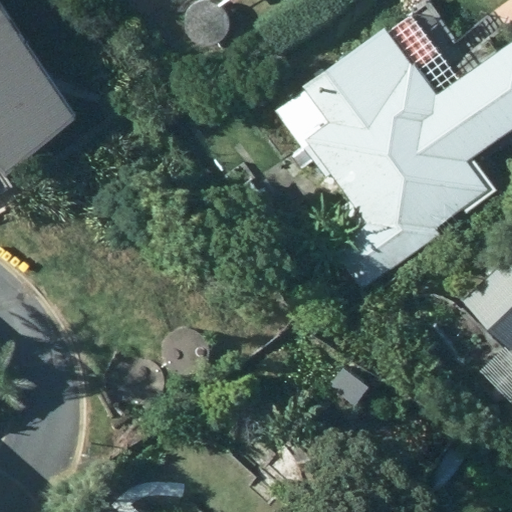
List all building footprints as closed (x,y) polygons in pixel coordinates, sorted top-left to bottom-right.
[(0,0),(0,167),(3,171),(74,111),(4,0),(0,0)] [(186,32),(190,39),(196,44),(204,47),(212,47),(220,45),(227,41),(232,34),(235,26),(235,18),(232,10),(228,4),(222,0),(197,0),(195,1),(189,7),(185,15),(184,23),(186,32)] [(435,233),(487,195),(447,141),(456,134),(384,36),(306,94),(331,128),(308,146),(368,227),(334,251),(365,293),(439,239),(435,233)] [(281,227),(250,184),(218,207),(249,251),(281,227)] [(511,253),(466,300),(508,342),(479,371),(511,403),(511,253)] [(165,361),(170,368),(176,374),(184,377),(192,377),(200,375),(207,371),(212,364),(214,356),(214,348),(212,340),(207,334),(200,329),(192,326),(183,327),(175,331),(169,337),(165,345),(164,353),(165,361)] [(116,393),(120,400),(126,405),(134,409),(142,409),(150,407),(157,402),(162,396),(165,388),(165,380),(163,372),(158,365),(151,361),(142,358),(134,359),(125,362),(119,368),(115,376),(114,385),(116,393)]
